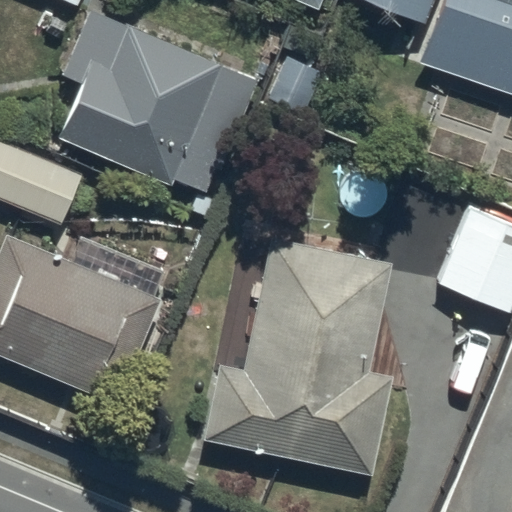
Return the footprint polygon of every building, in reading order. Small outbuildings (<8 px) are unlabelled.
[(376,0),(421,18),(427,0),(376,0)] [(511,0),(437,0),(418,59),(511,90),(511,0)] [(79,79),(56,134),(168,181),(171,175),(203,188),(213,164),(218,166),(256,76),(87,5),(60,70),(79,79)] [(320,69),(285,53),(266,96),(301,111),(320,69)] [(0,195),(58,220),(79,172),(0,138),(0,195)] [(419,274),(507,310),(511,298),(511,221),(468,204),(448,251),(431,244),(419,274)] [(159,296),(4,231),(0,240),(0,353),(114,402),(159,296)] [(202,437),(369,471),(389,374),(365,369),(388,261),(269,236),(241,367),(218,362),(202,437)]
